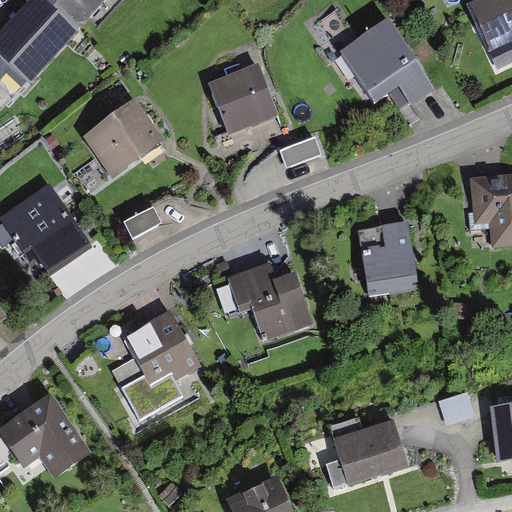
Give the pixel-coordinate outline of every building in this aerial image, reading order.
[(110,0),(32,0),(0,34),(0,70),(6,76),(15,66),(33,83),(110,0)] [(511,0),(481,0),(473,4),(500,64),(511,59),(511,0)] [(434,87),(392,19),(339,51),(370,102),(391,89),(402,106),(421,94),(434,87)] [(260,66),(211,84),(229,130),(278,112),(260,66)] [(165,141),(137,99),(88,132),(116,174),(165,141)] [(318,136),(285,149),(288,158),(291,166),(324,153),(318,136)] [(511,175),(472,178),(475,224),(492,223),(494,243),(511,241),(511,175)] [(59,182),(1,222),(41,280),(74,257),(99,240),(59,182)] [(150,210),(123,224),(132,241),(159,226),(154,218),(150,210)] [(396,224),(357,231),(368,296),(416,288),(411,259),(405,223),(396,224)] [(275,264),(232,278),(242,307),(256,303),(267,337),(315,322),(299,273),(280,279),(275,264)] [(174,308),(126,333),(155,387),(202,362),(174,308)] [(93,450),(53,391),(0,427),(0,428),(26,466),(43,455),(57,475),(93,450)] [(468,394),(441,402),(448,426),(461,421),(476,417),(468,394)] [(511,406),(495,409),(503,463),(511,462),(511,406)] [(396,419),(336,439),(350,483),(411,463),(402,436),(396,419)] [(294,511),(279,477),(226,501),(230,511),(294,511)]
